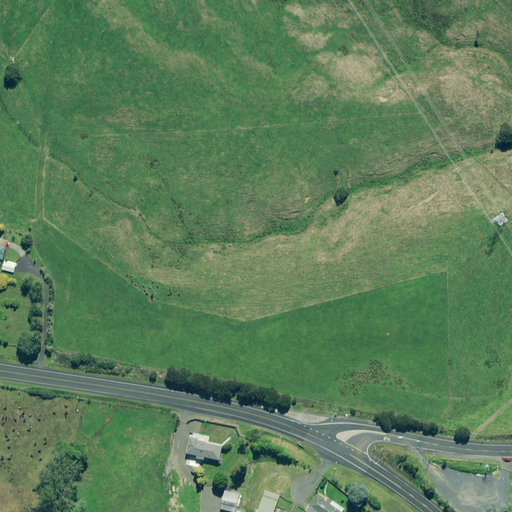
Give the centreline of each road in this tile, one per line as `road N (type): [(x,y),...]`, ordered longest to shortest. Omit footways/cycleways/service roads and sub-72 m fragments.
road 1 (tertiary): [(0,371),(229,409),(325,440)]
road 2 (tertiary): [(511,452),(349,430),(325,440)]
road 3 (tertiary): [(325,440),(430,511)]
